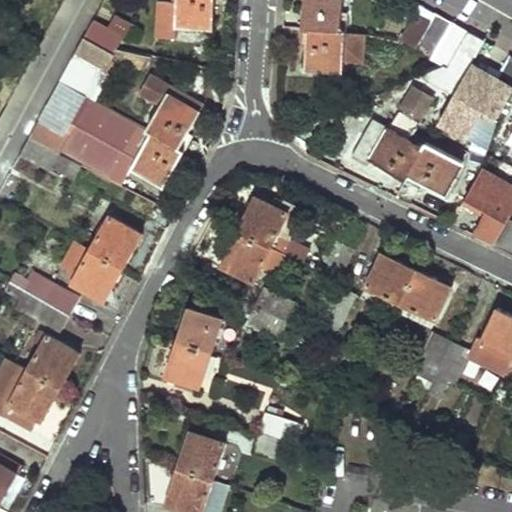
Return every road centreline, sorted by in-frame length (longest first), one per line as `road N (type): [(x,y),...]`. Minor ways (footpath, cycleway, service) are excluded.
road 1 (residential): [(252,148),(227,154),(127,342),(106,413)]
road 2 (residential): [(252,148),(511,270)]
road 3 (residential): [(259,0),(252,148)]
